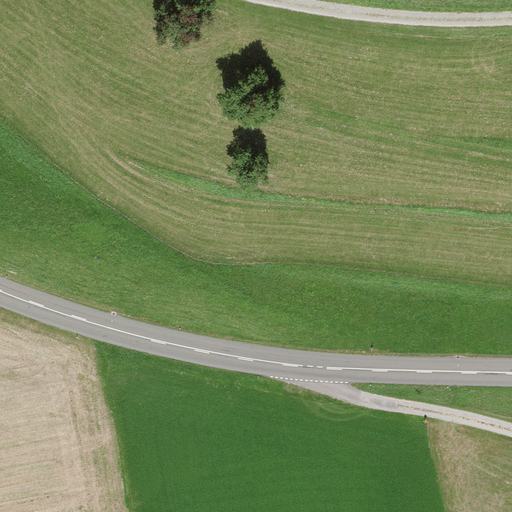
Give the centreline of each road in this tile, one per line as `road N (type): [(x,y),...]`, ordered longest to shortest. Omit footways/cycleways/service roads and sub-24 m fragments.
road 1 (tertiary): [(511,373),(322,368),(219,354),(72,317),(0,289)]
road 2 (track): [(269,0),(410,22),(511,21)]
road 3 (track): [(322,368),(322,383),(369,404),(511,434)]
